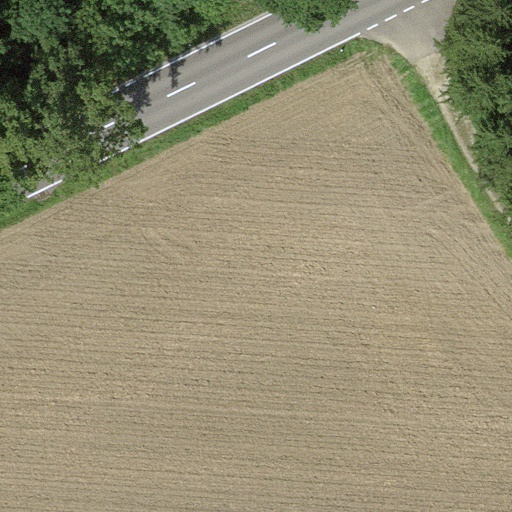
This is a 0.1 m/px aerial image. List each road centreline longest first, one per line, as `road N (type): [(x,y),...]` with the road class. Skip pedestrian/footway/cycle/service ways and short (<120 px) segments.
road 1 (tertiary): [(383,0),(0,189)]
road 2 (track): [(402,0),(511,191)]
